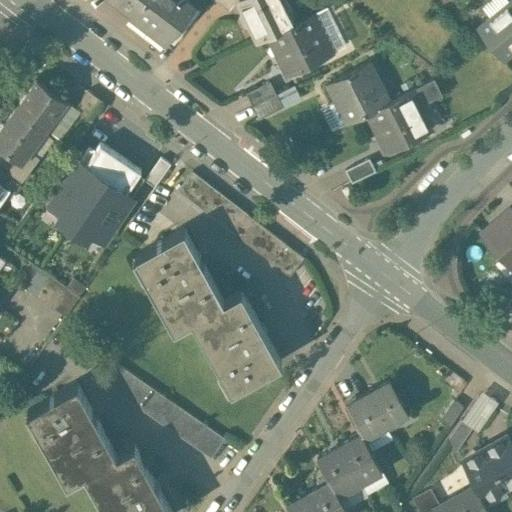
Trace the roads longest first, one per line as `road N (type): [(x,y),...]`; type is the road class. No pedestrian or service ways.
road 1 (residential): [(389,277),(30,0)]
road 2 (residential): [(389,277),(224,511)]
road 3 (residential): [(511,131),(453,189),(389,277)]
road 4 (residential): [(511,373),(389,277)]
